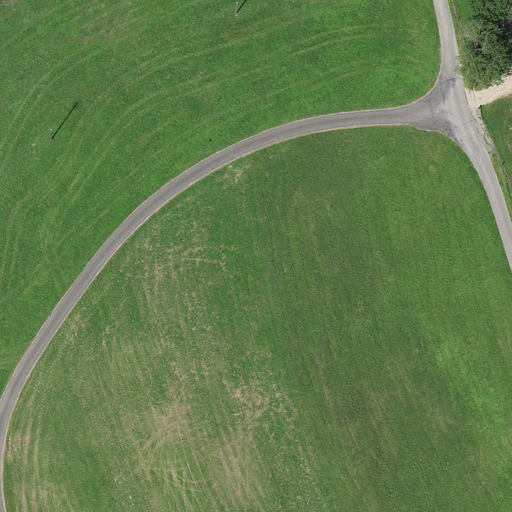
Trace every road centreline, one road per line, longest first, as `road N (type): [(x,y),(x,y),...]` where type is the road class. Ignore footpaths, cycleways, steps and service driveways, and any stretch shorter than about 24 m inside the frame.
road 1 (track): [(452,111),(329,123),(272,135),(211,161),(109,243),(48,322),(0,409)]
road 2 (track): [(511,258),(490,180),(452,111),(437,0)]
